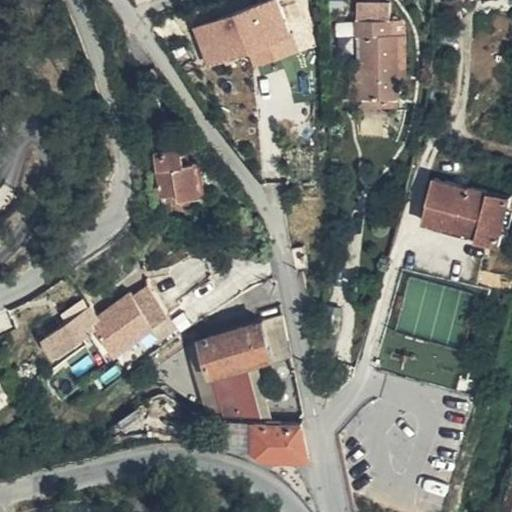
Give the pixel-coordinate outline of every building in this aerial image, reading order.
[(237,8),(196,24),(211,63),(252,48),(237,8)] [(348,56),(359,55),(356,16),(345,17),(348,56)] [(387,102),(408,100),(408,86),(407,68),(405,39),(400,37),(400,21),(364,21),(365,40),(371,40),(374,64),(376,103),(387,102)] [(459,64),(445,61),(440,81),(455,84),(459,64)] [(363,104),(376,103),(374,64),(360,65),(363,104)] [(407,68),(408,86),(417,85),(414,67),(407,68)] [(409,109),(408,100),(387,102),(388,110),(409,109)] [(183,193),(188,193),(202,191),(204,200),(220,198),(213,167),(204,168),(200,152),(177,156),(183,193)] [(472,184),(435,175),(424,218),(480,232),(478,240),(500,245),(511,198),(511,186),(474,177),(472,184)] [(202,191),(188,193),(192,211),(206,209),(204,200),(202,191)] [(102,321),(107,330),(119,347),(153,323),(158,319),(154,313),(141,295),(137,290),(100,317),(102,321)] [(141,295),(154,313),(160,307),(148,290),(141,295)] [(91,303),(69,318),(73,325),(95,308),(91,303)] [(95,308),(73,325),(81,335),(102,321),(100,317),(95,308)] [(174,309),(158,319),(153,323),(161,336),(183,323),(174,309)] [(280,312),(264,317),(266,328),(283,322),(280,312)] [(218,367),(230,412),(264,411),(247,356),(273,349),(266,328),(264,317),(203,335),(213,368),(218,367)] [(73,325),(69,318),(49,331),(59,350),(81,335),(73,325)] [(81,335),(86,343),(107,330),(102,321),(81,335)] [(81,335),(59,350),(63,359),(86,343),(81,335)] [(0,359),(0,390),(16,383),(1,359),(0,359)] [(16,383),(0,390),(0,418),(27,401),(16,383)] [(248,446),(271,445),(271,429),(247,428),(248,446)] [(309,430),(271,429),(271,445),(272,456),(313,456),(309,430)]
